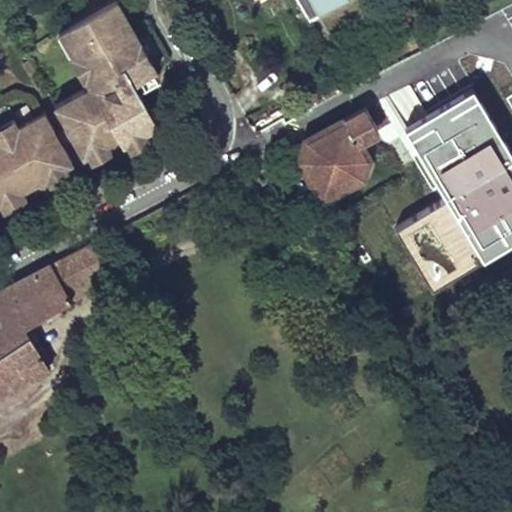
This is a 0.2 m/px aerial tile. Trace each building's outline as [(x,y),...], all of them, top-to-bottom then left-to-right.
[(89,85),(55,104),(66,123),(74,138),(83,155),(87,153),(106,142),(117,137),(122,145),(127,143),(145,132),(157,126),(137,91),(127,97),(121,87),(131,80),(137,77),(149,70),(156,66),(119,0),(107,0),(66,22),(83,51),(73,56),(89,85)] [(299,0),(310,18),(342,0),(299,0)] [(83,51),(66,22),(58,26),(73,56),(83,51)] [(457,42),(479,31),(474,22),(452,33),(457,42)] [(149,70),(137,77),(144,88),(156,81),(149,70)] [(131,80),(121,87),(127,97),(137,91),(131,80)] [(455,99),(448,87),(446,85),(419,102),(433,124),(459,107),(468,122),(481,113),(468,91),(455,99)] [(364,107),(307,137),(302,158),(322,196),(361,176),(368,156),(354,130),(371,121),(364,107)] [(511,249),(511,160),(492,128),(481,113),(468,122),(459,107),(433,124),(511,249)] [(0,200),(21,189),(26,198),(39,191),(31,175),(41,170),(45,176),(65,165),(71,162),(61,144),(54,130),(43,110),(18,124),(0,134),(0,200)] [(15,116),(0,124),(0,134),(18,124),(15,116)] [(511,116),(492,128),(511,160),(511,116)] [(66,123),(54,130),(61,144),(74,138),(66,123)] [(145,132),(127,143),(132,151),(150,141),(145,132)] [(106,142),(87,153),(92,162),(111,152),(106,142)] [(41,170),(31,175),(39,191),(70,174),(65,165),(45,176),(41,170)] [(21,189),(0,200),(0,201),(4,210),(26,198),(21,189)] [(408,250),(387,217),(363,234),(384,267),(408,250)] [(0,391),(47,363),(25,325),(115,272),(99,247),(106,241),(103,234),(24,277),(0,289),(0,391)] [(453,311),(427,275),(403,292),(428,328),(453,311)]
